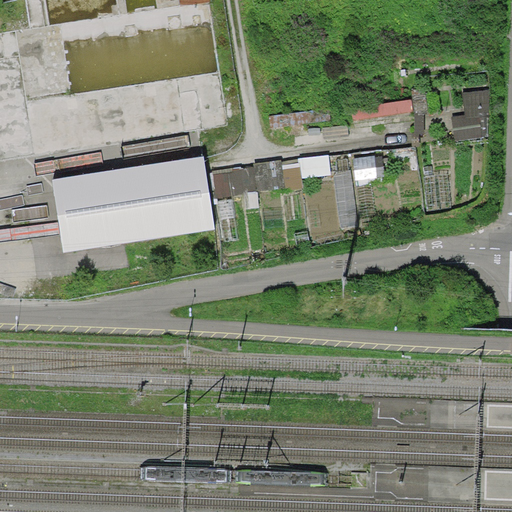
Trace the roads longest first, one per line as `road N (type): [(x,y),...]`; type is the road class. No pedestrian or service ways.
road 1 (unclassified): [(511,249),(403,255),(78,317)]
road 2 (unclassified): [(78,317),(511,343)]
road 3 (track): [(209,163),(404,139)]
road 4 (track): [(230,0),(258,157)]
